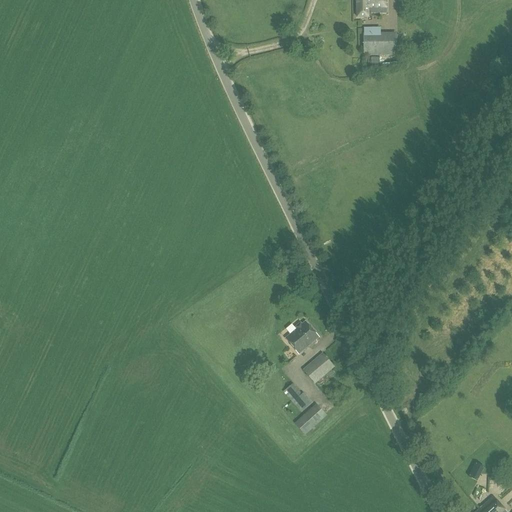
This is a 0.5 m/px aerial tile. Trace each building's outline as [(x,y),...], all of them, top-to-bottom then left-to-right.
[(356,0),(357,17),(369,17),(369,13),(386,13),(386,0),(356,0)] [(376,17),(376,24),(366,24),(366,32),(381,33),(382,18),(376,17)] [(366,35),(366,54),(398,53),(397,35),(395,35),(395,34),(366,35)] [(286,338),(299,354),(319,337),(306,321),(302,324),(301,322),(295,327),(297,329),(286,338)] [(303,369),(315,383),(335,367),(323,352),(303,369)] [(283,392),(301,412),(313,403),(304,392),(302,394),(293,384),(283,392)] [(288,434),(295,442),(304,433),(306,435),(327,415),(316,403),(294,423),(297,426),(288,434)] [(469,476),(477,481),(485,467),(476,462),(469,476)] [(454,474),(458,480),(468,473),(464,467),(454,474)] [(476,511),(506,511),(493,497),(476,511)]
